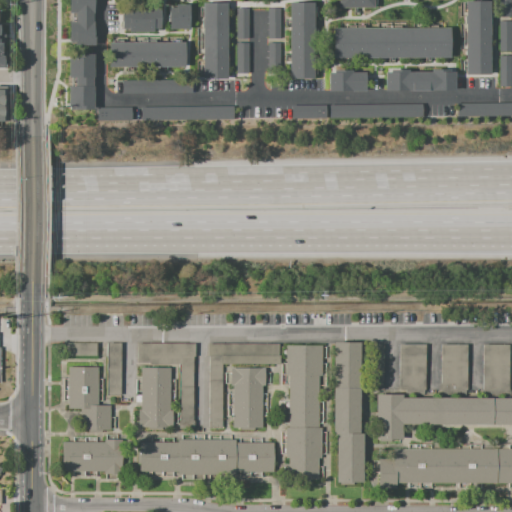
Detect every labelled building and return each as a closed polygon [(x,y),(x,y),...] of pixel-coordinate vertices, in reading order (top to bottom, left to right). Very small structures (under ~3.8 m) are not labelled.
[(94,44),(74,44),(74,40),(67,40),(67,21),(74,21),(74,12),(68,12),(68,0),(94,0),(94,2),(93,2),(93,12),(91,12),(92,21),(93,21),(93,31),(94,31),(94,44)] [(489,0),(489,74),(469,74),(465,74),(465,0),(489,0)] [(499,18),(498,0),(510,0),(511,17),(499,18)] [(314,2),(314,79),(289,79),(289,52),(289,27),(289,18),(289,2),(314,2)] [(226,3),(226,79),(202,79),(202,3),(226,3)] [(188,4),(188,29),(168,29),(168,7),(170,7),(175,7),(175,4),(188,4)] [(248,39),(236,39),(236,8),(248,8),(248,39)] [(280,38),(268,38),(268,8),(280,8),(280,38)] [(159,30),(153,30),(153,33),(128,33),(128,30),(121,30),(121,9),(159,9),(159,17),(159,30)] [(499,20),(511,20),(511,51),(499,51),(499,20)] [(450,28),(450,58),(333,58),(333,28),(450,28)] [(184,42),(184,67),(108,67),(108,41),(184,42)] [(249,73),(237,73),(236,43),(248,43),(249,73)] [(280,73),(268,73),(267,43),(279,43),(280,73)] [(92,109),(69,109),(69,106),(68,105),(68,86),(74,86),(74,77),(68,77),(68,57),(70,57),(70,54),(93,54),(92,77),(91,86),(93,86),(92,109)] [(499,85),(499,55),(511,55),(511,85),(499,85)] [(454,90),(384,91),(384,72),(389,72),(389,69),(407,69),(407,72),(430,72),(430,69),(449,69),(449,72),(454,72),(454,90)] [(365,91),(328,91),(328,73),(333,73),(333,70),(352,70),(352,72),(365,73),(365,91)] [(191,92),(122,93),(121,81),(191,80),(191,92)] [(456,103),(511,102),(511,115),(456,116),(456,103)] [(420,104),(420,117),(329,119),(328,106),(420,104)] [(325,105),(325,118),(291,118),(291,105),(325,105)] [(233,119),(141,120),(141,107),(233,106),(233,119)] [(132,120),(98,120),(97,108),(131,107),(132,120)] [(95,343),(95,354),(66,354),(66,343),(95,343)] [(107,395),(107,343),(120,343),(120,395),(107,395)] [(179,427),(180,364),(149,364),(149,363),(136,363),(136,343),(194,343),(194,357),(193,357),(192,427),(179,427)] [(208,427),(209,357),(207,357),(207,343),(277,344),(277,364),(222,364),(221,427),(208,427)] [(359,343),(358,434),(362,434),(362,483),(335,482),(335,436),(332,436),(332,343),(359,343)] [(383,389),(371,389),(371,344),(383,344),(383,389)] [(405,394),(405,390),(399,390),(399,344),(425,344),(424,390),(423,390),(423,394),(405,394)] [(439,395),(439,383),(440,383),(440,344),(466,344),(466,390),(465,390),(465,395),(439,395)] [(481,395),(481,389),(483,389),(483,344),(508,344),(508,395),(481,395)] [(320,345),(320,376),(318,376),(317,428),(321,428),(320,458),(317,458),(317,480),(288,480),(288,458),(285,458),(285,428),(288,428),(289,376),(285,376),(285,345),(320,345)] [(109,430),(101,430),(101,432),(88,432),(88,430),(80,430),(80,409),(67,408),(67,367),(97,367),(96,405),(109,405),(109,430)] [(169,368),(169,411),(172,411),(171,428),(161,428),(161,430),(148,430),(148,427),(137,427),(137,410),(140,410),(140,368),(169,368)] [(264,368),(264,385),(261,385),(261,428),(232,428),(233,386),(230,386),(230,368),(264,368)] [(511,399),(511,425),(401,424),(401,440),(375,440),(375,395),(401,395),(401,398),(511,399)] [(121,474),(103,474),(103,472),(61,471),(61,442),(103,443),(103,439),(121,440),(121,454),(123,454),(123,464),(121,464),(121,474)] [(273,443),(272,472),(234,472),(234,475),(177,474),(177,472),(139,472),(139,463),(137,463),(137,450),(139,450),(139,442),(177,443),(177,440),(235,440),(235,443),(273,443)] [(392,449),(511,449),(511,483),(396,483),(396,489),(377,489),(378,459),(392,459),(392,449)]
